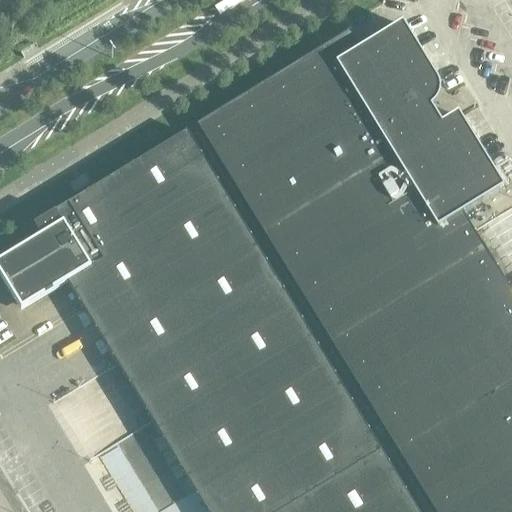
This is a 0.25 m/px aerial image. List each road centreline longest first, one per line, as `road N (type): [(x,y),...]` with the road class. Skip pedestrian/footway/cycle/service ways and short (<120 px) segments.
road 1 (tertiary): [(0,153),(250,0)]
road 2 (tertiary): [(162,0),(0,99)]
